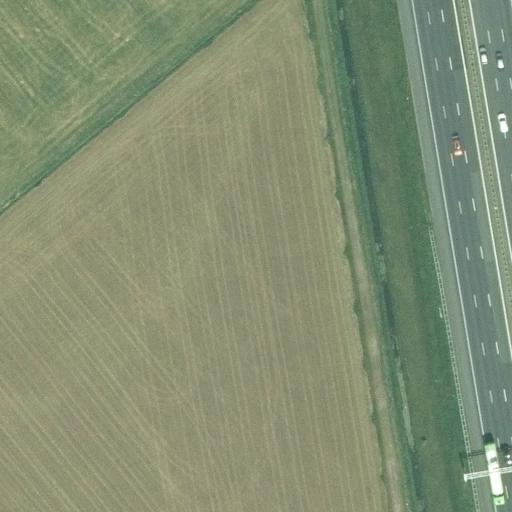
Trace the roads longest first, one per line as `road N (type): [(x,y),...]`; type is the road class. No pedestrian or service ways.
road 1 (track): [(399,511),(312,0)]
road 2 (motorway): [(431,0),(511,490)]
road 3 (motorway): [(511,128),(491,0)]
